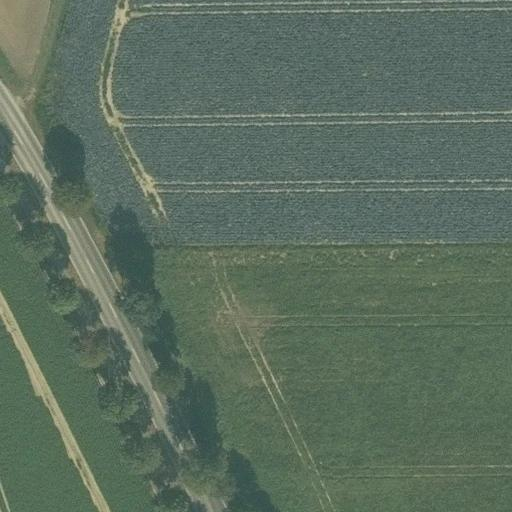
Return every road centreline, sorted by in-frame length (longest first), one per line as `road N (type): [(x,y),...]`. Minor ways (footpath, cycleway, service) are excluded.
road 1 (primary): [(0,108),(210,511)]
road 2 (track): [(14,129),(35,85),(57,0)]
